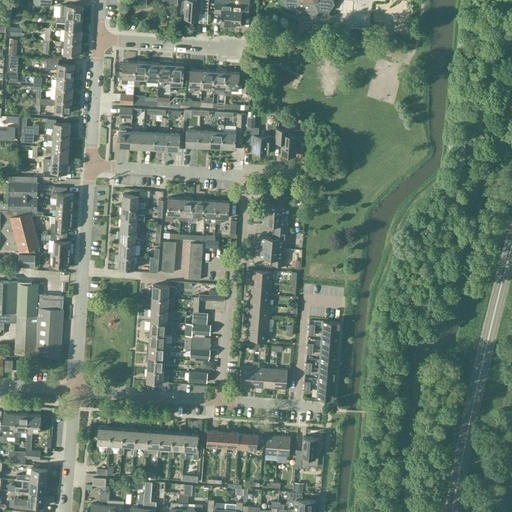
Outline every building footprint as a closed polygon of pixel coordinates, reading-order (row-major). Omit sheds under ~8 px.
[(208,12),(209,0),(202,0),(203,0),(199,0),(183,0),(182,2),(182,6),(183,8),(185,8),(184,18),(197,19),(198,12),(208,12)] [(230,26),(232,5),(232,0),(227,0),(215,0),(214,11),(220,12),(219,25),(230,26)] [(232,0),(232,5),(230,26),(240,27),(241,13),(248,14),(249,2),(249,0),(232,0)] [(329,11),(334,3),(332,0),(282,0),(286,7),(295,8),(296,9),(318,11),(319,10),(329,11)] [(60,15),(82,17),(82,5),(62,3),(61,4),(60,15)] [(20,14),(8,13),(8,23),(19,23),(20,14)] [(81,29),(82,17),(60,15),(60,16),(57,16),(56,22),(65,23),(65,28),(81,29)] [(80,41),(81,29),(65,28),(64,40),(80,41)] [(80,53),(80,41),(64,40),(61,40),(61,46),(64,46),(63,52),(80,53)] [(17,63),(18,55),(9,55),(8,62),(17,63)] [(55,68),(57,68),(57,74),(74,75),(75,63),(59,62),(59,57),(48,56),(47,68),(55,68)] [(134,77),(135,61),(123,60),(122,76),(122,83),(128,83),(129,77),(134,77)] [(159,78),(158,85),(160,85),(164,85),(164,79),(170,79),(171,79),(172,63),(172,60),(163,60),(163,62),(160,62),(159,62),(159,78)] [(172,63),(171,79),(170,79),(170,84),(182,85),(182,80),(183,80),(184,63),(184,61),(176,60),(176,63),(172,63)] [(147,78),(147,61),(135,61),(134,77),(134,86),(139,86),(140,77),(147,78)] [(159,78),(159,62),(147,61),(147,78),(146,82),(158,82),(158,78),(159,78)] [(202,85),(203,69),(191,68),(189,84),(189,92),(195,92),(195,85),(202,85)] [(203,69),(202,85),(207,86),(214,86),(215,70),(203,69)] [(214,86),(213,92),(225,93),(226,87),(227,70),(215,70),(214,86)] [(225,93),(225,95),(231,95),(231,93),(242,93),(242,92),(242,87),(238,87),(239,71),(227,70),(226,87),(225,93)] [(17,74),(10,73),(9,81),(17,82),(17,74)] [(73,87),(74,75),(57,74),(56,86),(73,87)] [(32,79),(31,84),(42,85),(42,80),(42,75),(32,75),(32,79)] [(250,92),(251,78),(243,77),(242,87),(242,92),(250,92)] [(72,100),(73,87),(56,86),(55,98),(72,100)] [(120,103),(133,104),(133,99),(134,99),(134,94),(121,93),(120,103)] [(41,98),(41,97),(36,97),(29,97),(29,102),(32,103),(31,114),(35,114),(35,110),(35,109),(36,103),(40,103),(55,104),(54,110),(54,115),(64,116),(64,111),(71,112),(72,100),(55,98),(55,99),(41,98)] [(175,97),(169,101),(169,106),(181,107),(181,105),(185,105),(185,98),(175,97)] [(185,105),(200,106),(201,101),(193,101),(190,98),(185,98),(185,100),(185,105)] [(132,118),(133,112),(132,112),(132,108),(120,107),(119,118),(132,118)] [(237,117),(237,125),(246,126),(247,113),(237,113),(237,117)] [(269,114),(268,130),(276,131),(276,114),(269,114)] [(248,116),(247,125),(246,139),(253,139),(252,151),(269,152),(270,134),(258,133),(258,126),(255,126),(256,117),(248,116)] [(53,128),(53,134),(70,135),(70,123),(56,122),(56,119),(48,118),(47,128),(53,128)] [(222,146),(224,130),(224,124),(218,123),(218,130),(211,129),(210,145),(222,146)] [(22,125),(21,133),(34,134),(38,134),(39,125),(34,124),(34,126),(26,125),(22,125)] [(0,138),(15,139),(15,125),(8,125),(8,129),(0,128),(0,138)] [(118,144),(130,145),(131,129),(131,126),(119,125),(119,129),(118,144)] [(198,144),(199,128),(187,127),(186,143),(198,144)] [(210,145),(211,129),(199,128),(198,144),(210,145)] [(295,154),(297,134),(286,133),(287,128),(278,128),(277,141),(282,141),(281,153),(295,154)] [(143,130),(131,129),(130,145),(142,146),(143,130)] [(154,146),(155,131),(143,130),(142,146),(154,146)] [(236,131),(224,130),(222,146),(235,147),(236,131)] [(166,147),(168,132),(155,131),(154,146),(166,147)] [(180,132),(168,132),(166,147),(179,148),(180,132)] [(33,142),(34,134),(21,133),(21,141),(33,142)] [(69,147),(70,135),(53,134),(47,134),(47,140),(53,140),(52,146),(69,147)] [(68,159),(69,147),(52,146),(46,146),(46,152),(52,152),(51,158),(68,159)] [(28,157),(37,158),(37,150),(32,150),(28,149),(28,157)] [(67,171),(68,159),(51,158),(51,159),(46,158),(46,163),(51,163),(51,170),(44,170),(43,175),(59,176),(60,171),(67,171)] [(17,175),(10,175),(10,178),(7,178),(6,183),(4,183),(4,202),(0,202),(0,246),(18,247),(20,253),(19,264),(35,264),(36,247),(40,246),(29,210),(36,210),(37,175),(17,175)] [(52,190),(52,197),(57,197),(57,203),(74,204),(74,192),(67,191),(67,186),(54,185),(54,190),(52,190)] [(123,193),(122,205),(139,206),(139,207),(145,208),(146,202),(139,201),(140,194),(123,193)] [(180,213),(181,197),(169,196),(168,211),(166,211),(165,220),(173,220),(174,212),(180,213)] [(264,202),(264,211),(285,212),(286,208),(290,209),(291,198),(278,196),(277,203),(264,202)] [(192,221),(193,198),(181,197),(180,213),(180,220),(191,220),(192,221)] [(204,214),(205,199),(193,198),(192,221),(191,220),(191,221),(197,222),(198,214),(204,214)] [(216,215),(217,199),(205,199),(204,214),(203,222),(209,222),(210,215),(216,215)] [(229,200),(217,199),(216,215),(215,223),(221,223),(221,216),(228,216),(229,200)] [(73,216),(73,204),(57,203),(52,202),(52,208),(57,208),(56,215),(73,216)] [(122,205),(121,217),(138,218),(138,220),(144,220),(144,218),(145,214),(138,214),(139,207),(139,206),(122,205)] [(264,211),(263,223),(275,224),(275,228),(289,229),(289,218),(288,218),(288,212),(285,212),(264,211)] [(72,229),(73,216),(56,215),(56,227),(52,227),(51,233),(64,234),(64,228),(72,229)] [(121,217),(121,229),(137,230),(138,220),(138,218),(121,217)] [(262,236),(261,244),(283,246),(283,242),(288,243),(289,229),(275,228),(274,237),(262,236)] [(120,240),(120,242),(136,243),(140,243),(140,237),(137,237),(137,230),(121,229),(120,240)] [(63,239),(64,234),(51,233),(51,239),(54,239),(54,251),(70,252),(71,240),(63,239)] [(135,255),(136,243),(120,242),(119,254),(135,255)] [(282,254),(283,246),(261,244),(260,257),(272,258),(272,265),(286,266),(287,255),(282,254)] [(49,263),(49,268),(61,269),(62,264),(70,264),(70,252),(54,251),(53,258),(50,258),(49,263)] [(140,252),(140,261),(147,261),(148,253),(140,252)] [(135,267),(135,255),(119,254),(118,266),(135,267)] [(158,266),(159,257),(154,256),(153,268),(149,267),(148,271),(157,272),(158,266)] [(252,269),(252,281),(272,282),(273,271),(252,269)] [(0,320),(17,322),(15,352),(60,354),(63,309),(63,295),(38,293),(38,283),(18,282),(18,281),(0,279),(0,320)] [(271,294),(272,282),(252,281),(251,292),(271,294)] [(153,284),(152,296),(169,297),(170,285),(153,284)] [(209,299),(224,300),(225,290),(209,289),(209,299)] [(270,306),(271,294),(251,292),(250,304),(270,306)] [(168,309),(169,297),(152,296),(152,308),(168,309)] [(269,317),(270,306),(250,304),(249,315),(269,317)] [(167,321),(168,309),(152,308),(151,320),(167,321)] [(194,310),(193,322),(206,323),(207,311),(205,311),(198,311),(194,310)] [(268,329),(269,317),(249,315),(248,327),(268,329)] [(167,327),(167,321),(151,320),(150,332),(167,333),(166,334),(172,334),(173,334),(173,328),(167,327)] [(323,320),(322,330),(339,332),(340,322),(323,320)] [(211,323),(206,323),(193,322),(193,332),(210,333),(211,323)] [(267,340),(268,329),(248,327),(247,339),(267,340)] [(322,330),(321,340),(338,341),(339,332),(322,330)] [(150,332),(149,344),(166,345),(166,346),(171,346),(171,342),(172,342),(172,334),(166,334),(167,333),(150,332)] [(185,335),(184,342),(192,342),(191,346),(201,347),(202,335),(197,335),(192,334),(192,335),(185,335)] [(337,351),(338,341),(321,340),(320,349),(337,351)] [(166,345),(149,344),(147,344),(147,351),(149,352),(149,356),(165,357),(165,358),(170,358),(171,346),(166,346),(166,345)] [(209,356),(210,348),(191,346),(191,359),(195,359),(195,356),(209,356)] [(320,359),(337,360),(337,351),(320,349),(320,359)] [(165,364),(165,358),(165,357),(149,356),(148,368),(164,369),(167,369),(168,364),(165,364)] [(11,369),(12,359),(5,358),(4,369),(11,369)] [(320,359),(319,369),(336,370),(337,360),(320,359)] [(252,384),(253,365),(242,364),(241,383),(252,384)] [(263,385),(265,365),(253,365),(252,384),(263,385)] [(275,386),(276,366),(265,365),(263,385),(275,386)] [(287,367),(276,366),(275,386),(286,386),(287,367)] [(164,376),(164,369),(148,368),(147,380),(163,381),(169,381),(169,376),(164,376)] [(318,378),(335,380),(336,370),(319,369),(318,378)] [(207,372),(195,371),(190,371),(189,380),(207,381),(207,372)] [(317,388),(334,389),(335,380),(318,378),(317,388)] [(317,388),(317,398),(334,399),(334,389),(317,388)] [(0,446),(0,447),(1,442),(8,442),(8,440),(14,440),(15,436),(14,436),(16,413),(4,412),(3,427),(3,436),(0,435),(0,446)] [(27,429),(28,413),(16,413),(14,436),(15,436),(14,440),(14,443),(19,443),(20,428),(27,429)] [(41,414),(28,413),(27,429),(28,429),(26,449),(25,455),(27,456),(27,458),(40,459),(41,451),(31,450),(32,429),(40,430),(41,414)] [(111,443),(111,427),(99,426),(98,442),(107,443),(107,452),(111,452),(112,443),(111,443)] [(123,444),(124,428),(111,427),(111,443),(112,443),(120,444),(119,453),(124,453),(125,444),(123,444)] [(136,445),(137,429),(124,428),(123,444),(125,444),(132,445),(131,454),(136,454),(137,445),(136,445)] [(217,446),(219,429),(208,428),(207,445),(217,446)] [(148,446),(149,430),(137,429),(136,445),(137,445),(144,445),(144,455),(149,456),(149,446),(148,446)] [(227,446),(229,430),(219,429),(217,446),(227,446)] [(160,447),(161,431),(149,430),(148,446),(149,446),(157,446),(156,456),(161,456),(162,447),(160,447)] [(237,447),(239,430),(229,430),(227,446),(237,447)] [(248,448),(249,433),(240,432),(240,431),(239,430),(237,447),(248,448)] [(173,447),(174,432),(161,431),(160,447),(162,447),(169,447),(168,457),(174,457),(174,448),(173,447)] [(185,448),(186,433),(174,432),(173,447),(174,448),(182,448),(181,458),(186,458),(187,448),(185,448)] [(199,433),(186,433),(185,448),(187,448),(194,449),(193,459),(198,459),(199,449),(198,449),(199,433)] [(259,433),(249,433),(248,448),(258,448),(259,433)] [(277,455),(279,434),(267,433),(265,454),(277,455)] [(290,435),(279,434),(277,455),(289,455),(290,435)] [(319,437),(303,436),(302,452),(296,452),(295,467),(309,468),(309,465),(318,466),(318,457),(315,456),(316,448),(318,448),(319,437)] [(30,480),(46,482),(47,469),(31,468),(30,473),(26,473),(26,474),(17,474),(17,479),(30,480)] [(179,472),(171,472),(170,479),(179,480),(179,472)] [(105,485),(106,478),(93,477),(93,485),(105,486),(105,485)] [(45,494),(46,482),(30,480),(29,487),(16,486),(16,491),(29,492),(45,494)] [(281,495),(293,496),(293,487),(281,486),(281,495)] [(103,511),(105,490),(100,490),(99,503),(91,503),(90,511),(103,511)] [(109,490),(105,490),(103,511),(123,511),(124,500),(109,499),(109,490)] [(44,506),(45,494),(29,492),(28,499),(15,498),(14,508),(37,510),(38,506),(44,506)] [(143,511),(144,506),(144,502),(145,493),(144,493),(140,492),(139,501),(138,501),(137,506),(131,505),(130,511),(143,511)] [(182,511),(183,508),(184,494),(180,493),(179,493),(178,502),(171,501),(170,506),(164,506),(163,511),(182,511)] [(188,494),(184,494),(183,508),(182,511),(201,511),(202,503),(195,503),(195,508),(187,508),(188,494)] [(315,500),(295,498),(295,508),(315,510),(315,500)] [(224,511),(225,509),(214,508),(214,499),(208,499),(207,511),(224,511)] [(242,511),(243,505),(243,502),(243,501),(237,501),(236,504),(225,503),(225,509),(224,511),(242,511)]
